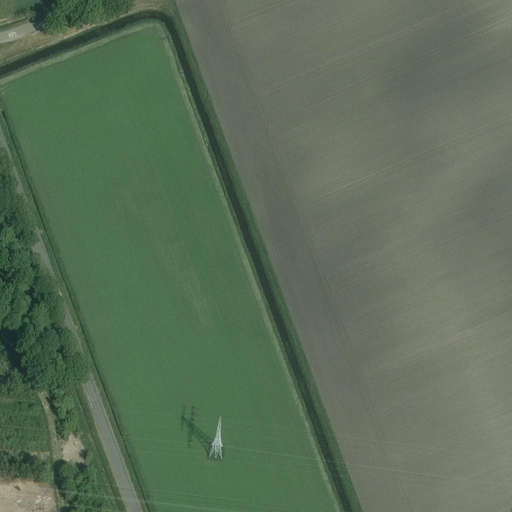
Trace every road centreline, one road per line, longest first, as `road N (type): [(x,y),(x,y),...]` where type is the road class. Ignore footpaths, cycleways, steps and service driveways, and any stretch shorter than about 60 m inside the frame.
road 1 (tertiary): [(134,511),(0,142)]
road 2 (track): [(64,511),(41,392),(0,325)]
